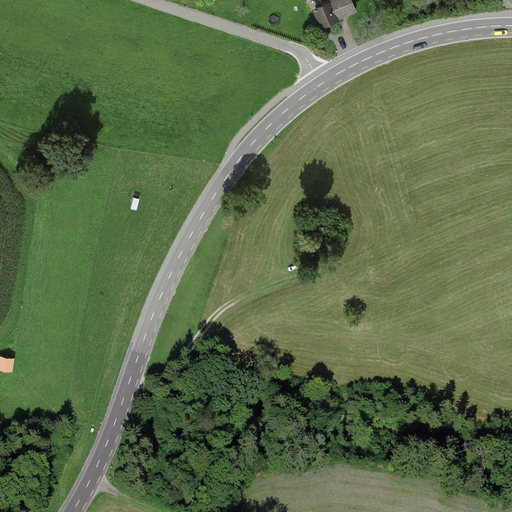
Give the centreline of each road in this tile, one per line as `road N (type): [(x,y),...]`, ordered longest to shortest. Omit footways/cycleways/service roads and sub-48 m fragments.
road 1 (primary): [(72,511),(192,232),(251,145),(321,83)]
road 2 (primary): [(321,83),(416,39),(511,25)]
road 3 (unclassified): [(321,83),(300,51),(153,0)]
road 4 (track): [(131,379),(142,384),(173,370),(234,302)]
